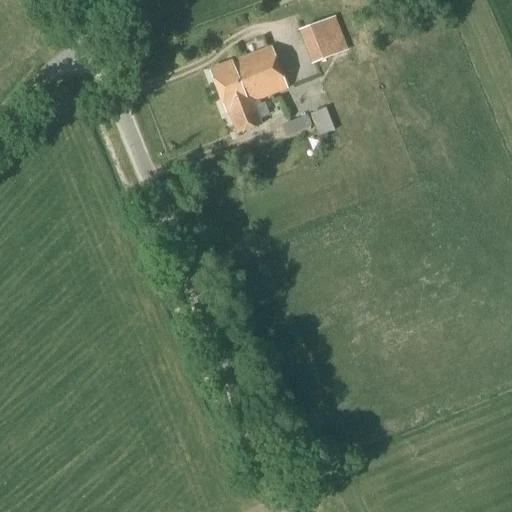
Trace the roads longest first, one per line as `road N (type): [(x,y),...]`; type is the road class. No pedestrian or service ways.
road 1 (unclassified): [(283,511),(94,48)]
road 2 (unclassified): [(0,128),(58,62),(94,48)]
